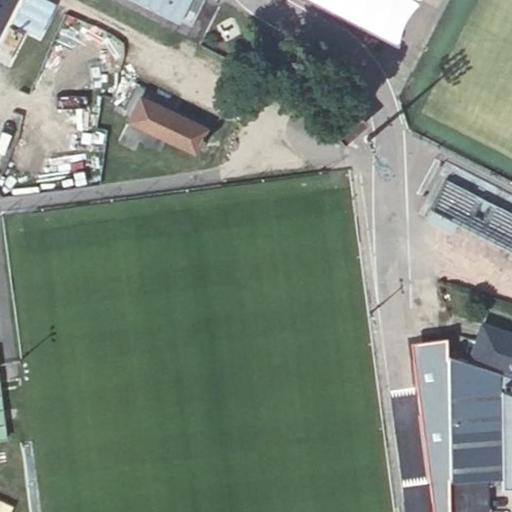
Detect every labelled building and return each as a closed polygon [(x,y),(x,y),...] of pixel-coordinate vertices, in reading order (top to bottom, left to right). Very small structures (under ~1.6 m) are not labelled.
[(134,0),(180,21),(189,0),(134,0)] [(325,0),(389,33),(405,0),(325,0)] [(210,121),(141,89),(127,118),(196,151),(210,121)] [(511,245),(511,206),(447,173),(431,203),(511,245)] [(511,371),(511,334),(482,325),(470,361),(485,366),(486,363),(511,371)] [(470,361),(448,353),(450,479),(450,511),(488,511),(487,478),(501,478),(500,371),(485,366),(470,361)] [(0,438),(8,437),(0,375),(0,438)]
